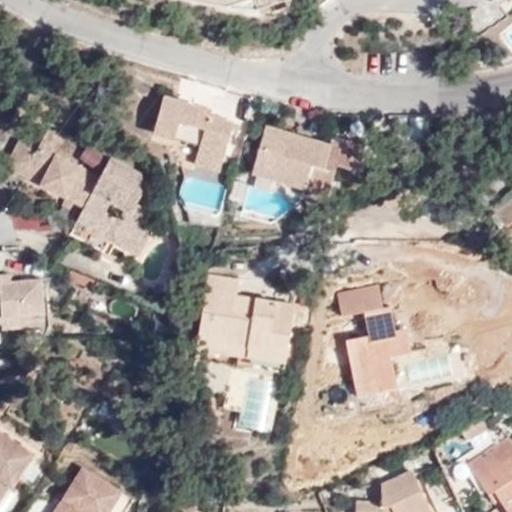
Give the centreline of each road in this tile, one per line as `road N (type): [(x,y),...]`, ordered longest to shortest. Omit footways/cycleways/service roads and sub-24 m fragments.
road 1 (residential): [(27,0),(117,41),(297,88)]
road 2 (residential): [(297,88),(440,95),(498,84)]
road 3 (residential): [(498,84),(496,126),(463,172),(371,216)]
